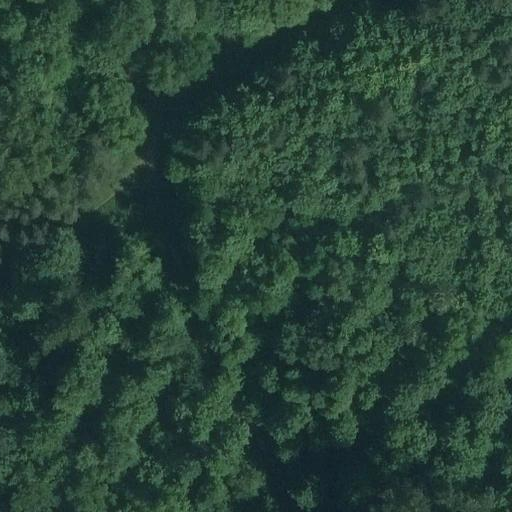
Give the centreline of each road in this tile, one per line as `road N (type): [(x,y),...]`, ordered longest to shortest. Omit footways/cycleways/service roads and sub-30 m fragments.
road 1 (track): [(0,265),(151,156),(184,89),(332,0)]
road 2 (track): [(151,156),(156,204),(199,314),(294,511)]
road 3 (track): [(59,0),(163,119)]
